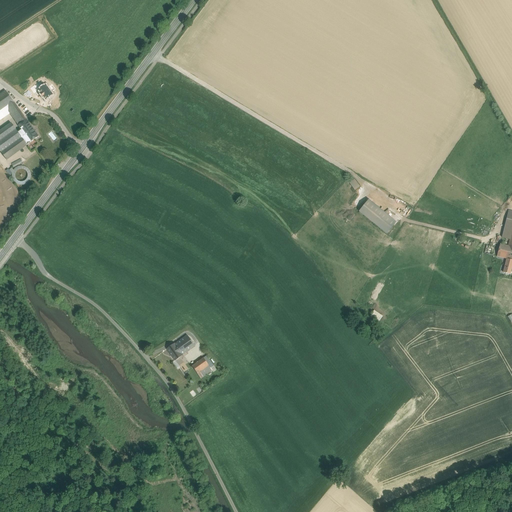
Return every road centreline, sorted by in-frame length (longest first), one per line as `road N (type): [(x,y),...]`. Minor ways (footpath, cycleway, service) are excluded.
road 1 (unclassified): [(236,511),(187,413),(150,362),(14,238)]
road 2 (secondary): [(192,0),(76,154)]
